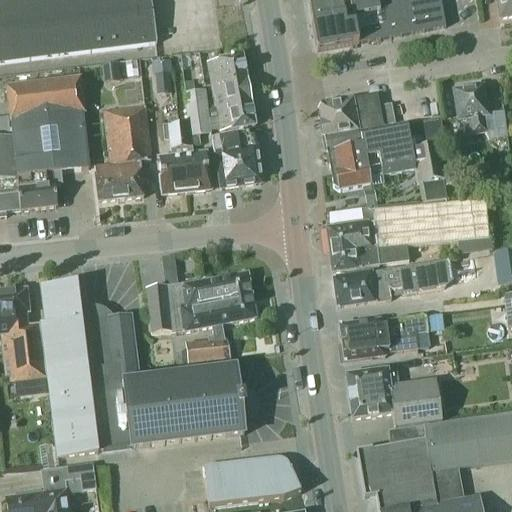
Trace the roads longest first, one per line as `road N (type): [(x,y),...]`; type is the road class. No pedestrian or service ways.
road 1 (unclassified): [(0,264),(296,229)]
road 2 (secondary): [(337,511),(296,229)]
road 3 (residential): [(280,97),(511,56)]
road 4 (secondary): [(296,229),(280,97)]
